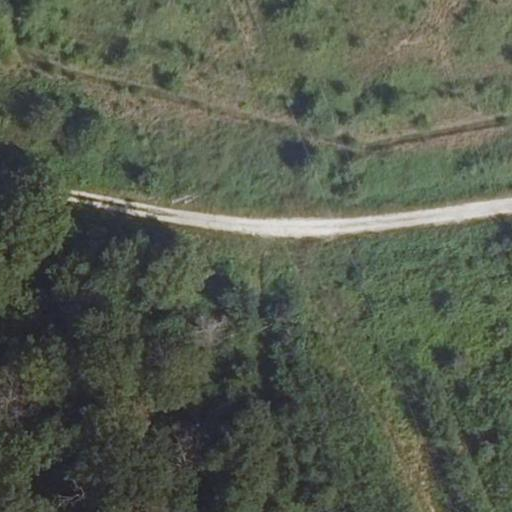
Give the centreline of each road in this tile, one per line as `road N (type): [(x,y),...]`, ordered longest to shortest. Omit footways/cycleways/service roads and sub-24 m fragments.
road 1 (track): [(0,187),(292,233)]
road 2 (track): [(292,233),(511,206)]
